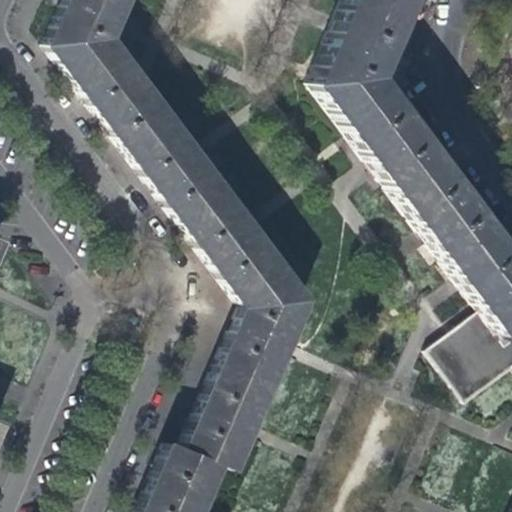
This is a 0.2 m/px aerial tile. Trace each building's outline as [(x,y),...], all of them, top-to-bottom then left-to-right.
[(187,413),(172,449),(207,463),(221,469),(294,299),(97,34),(112,0),(54,0),(36,44),(52,65),(143,187),(210,276),(233,307),(219,340),(187,413)] [(470,312),(450,327),(479,366),(511,341),(511,280),(360,76),(380,28),(390,1),(389,0),(333,0),(298,81),(470,312)] [(418,11),(422,0),(389,0),(390,1),(418,11)] [(391,73),(418,11),(390,1),(380,28),(360,76),(511,280),(511,236),(466,175),(409,98),(391,73)] [(457,407),(491,382),(479,366),(450,327),(418,352),(457,407)] [(511,377),(511,496),(505,511),(511,511),(511,341),(479,366),(491,382),(507,370),(511,377)] [(186,511),(207,463),(172,449),(158,443),(136,493),(127,511),(186,511)]
